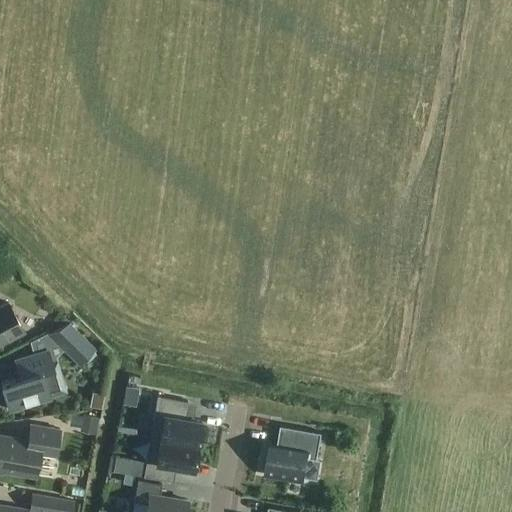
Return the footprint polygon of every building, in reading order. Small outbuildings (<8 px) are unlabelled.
[(0,306),(0,344),(23,333),(7,303),(0,306)] [(48,334),(79,364),(94,349),(69,324),(48,334)] [(9,410),(51,398),(47,387),(62,382),(58,367),(53,368),(51,362),(47,349),(33,354),(14,359),(17,369),(19,377),(12,379),(0,382),(9,410)] [(157,394),(149,437),(197,445),(201,420),(184,417),(187,400),(157,394)] [(94,433),(97,417),(82,415),(79,431),(94,433)] [(55,456),(60,430),(30,424),(27,440),(0,435),(0,473),(1,474),(1,471),(35,477),(39,453),(55,456)] [(303,481),(308,457),(317,459),(322,432),(280,425),(277,444),(269,443),(264,474),(303,481)] [(130,459),(128,473),(143,476),(173,481),(176,467),(193,469),(197,445),(149,437),(145,461),(130,459)] [(144,511),(185,511),(187,500),(159,495),(161,483),(137,479),(134,501),(146,503),(144,511)] [(29,511),(35,511),(72,511),(74,501),(61,499),(32,494),(29,511)]
